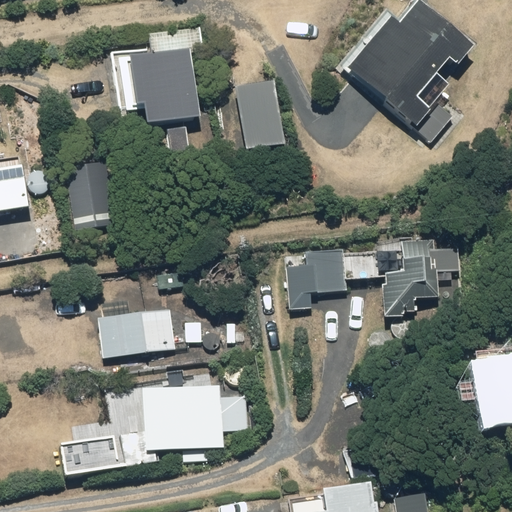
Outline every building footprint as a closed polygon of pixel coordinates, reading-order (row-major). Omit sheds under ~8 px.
[(348,73),(419,130),(432,114),(417,102),(450,62),(459,69),(474,50),(419,5),(400,28),(390,20),(348,73)] [(200,120),(190,53),(131,62),(138,111),(145,110),(148,128),(165,125),(170,163),(190,159),(185,123),(200,120)] [(283,144),(272,82),(234,89),(245,150),(283,144)] [(119,222),(109,163),(67,170),(78,229),(119,222)] [(0,216),(28,213),(22,168),(0,171),(0,216)] [(402,243),(404,274),(386,275),(387,287),(381,287),(383,317),(402,315),(401,312),(417,311),(416,298),(438,296),(436,272),(460,270),(458,248),(435,250),(434,240),(402,243)] [(310,294),(345,292),(342,252),(306,254),(308,270),(286,271),(289,312),(312,310),(310,294)] [(183,276),(152,276),(153,295),(183,294),(183,276)] [(41,290),(0,296),(0,303),(1,312),(43,305),(41,290)] [(170,312),(97,323),(103,361),(119,359),(120,368),(146,365),(145,355),(176,351),(170,312)] [(185,326),(185,345),(201,344),(201,326),(185,326)] [(225,328),(226,345),(235,344),(234,328),(225,328)] [(511,355),(475,361),(486,428),(511,423),(511,355)] [(220,386),(144,390),(147,451),(223,448),(223,429),(247,427),(246,395),(220,396),(220,386)] [(352,463),(354,482),(380,478),(377,459),(352,463)] [(323,493),(326,511),(375,511),(371,485),(323,493)] [(427,511),(425,494),(394,498),(395,511),(427,511)]
